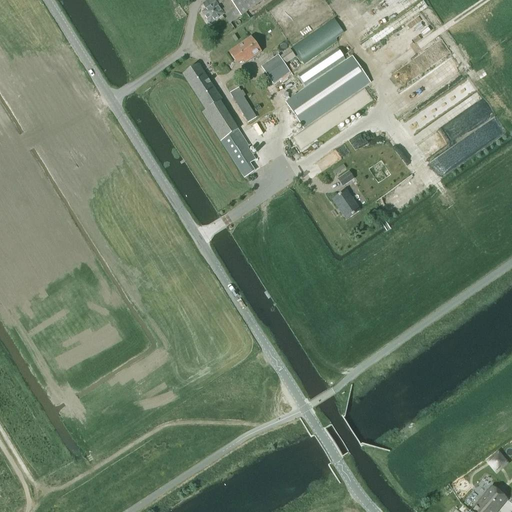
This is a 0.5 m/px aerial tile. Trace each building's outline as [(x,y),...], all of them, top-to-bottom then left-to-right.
[(206,9),(201,13),(209,25),(234,7),(240,16),(262,0),(224,0),(221,2),(219,0),(218,1),(217,0),(207,0),(202,4),(206,9)] [(333,20),(291,48),(304,66),(337,43),(335,40),(343,35),(333,20)] [(250,38),(229,53),(236,63),(242,59),(245,63),(260,53),(250,38)] [(290,51),(280,58),(285,65),(295,59),(290,51)] [(274,59),(262,67),(273,84),(288,74),(289,73),(288,72),(278,57),(274,59)] [(288,102),(286,103),(288,106),(303,128),(369,83),(352,58),(340,67),(288,102)] [(198,65),(183,76),(206,111),(202,113),(220,142),(221,141),(245,177),(254,171),(250,164),(255,160),(247,148),(248,147),(238,131),(219,102),(221,100),(198,65)] [(238,89),(230,94),(248,123),(256,118),(243,98),(245,96),(242,91),(240,92),(238,89)] [(271,162),(276,172),(280,170),(275,160),(271,162)] [(343,165),(332,173),(334,176),(345,169),(343,165)] [(266,179),(266,176),(266,174),(265,172),(263,171),(260,171),(258,171),(256,173),(255,174),(255,175),(256,178),(257,181),(260,182),(262,182),(265,180),(266,179)] [(349,173),(338,180),(342,187),(353,179),(349,173)] [(346,191),(332,200),(346,220),(359,211),(346,191)] [(469,511),(497,511),(507,501),(492,488),(490,490),(481,483),(463,505),(470,511),(469,511)]
